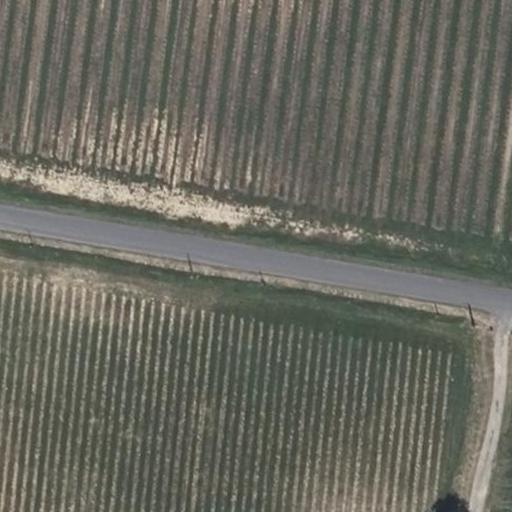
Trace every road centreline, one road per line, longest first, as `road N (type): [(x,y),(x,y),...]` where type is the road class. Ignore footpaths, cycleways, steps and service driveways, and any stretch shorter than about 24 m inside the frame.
road 1 (unclassified): [(0,219),(511,308)]
road 2 (unknown): [(508,307),(476,511)]
